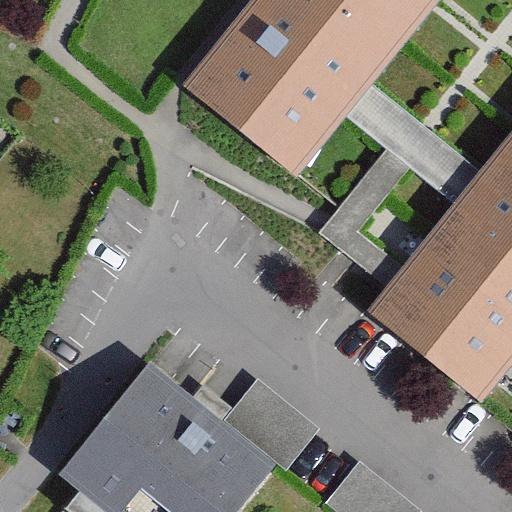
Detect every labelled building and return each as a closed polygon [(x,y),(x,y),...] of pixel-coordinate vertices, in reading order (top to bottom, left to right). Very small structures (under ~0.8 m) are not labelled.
[(256,0),(186,87),(279,162),(409,0),(256,0)] [(511,136),(370,312),(482,402),(511,364),(511,136)] [(62,474),(108,511),(238,511),(275,468),(151,366),(62,474)] [(223,423),(285,473),(320,429),(258,380),(223,423)] [(418,511),(359,464),(326,505),(334,511),(418,511)]
